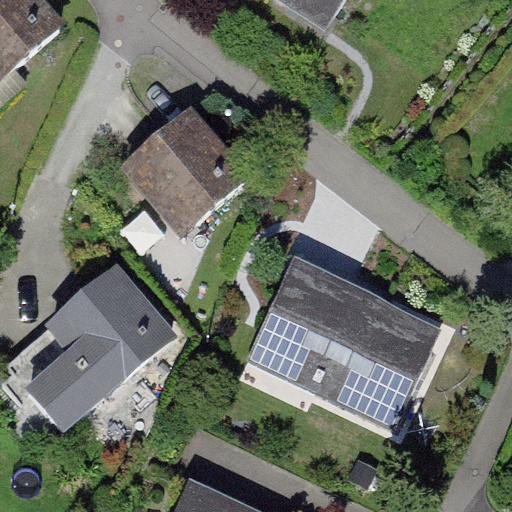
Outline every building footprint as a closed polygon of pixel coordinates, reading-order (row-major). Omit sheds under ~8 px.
[(0,0),(0,87),(2,89),(63,34),(32,0),(0,0)] [(356,0),(281,0),(339,32),(356,0)] [(246,186),(190,122),(129,175),(185,239),(246,186)] [(446,330),(297,268),(256,366),(405,428),(446,330)] [(65,436),(172,344),(115,279),(9,371),(65,436)] [(236,511),(195,493),(186,511),(236,511)]
